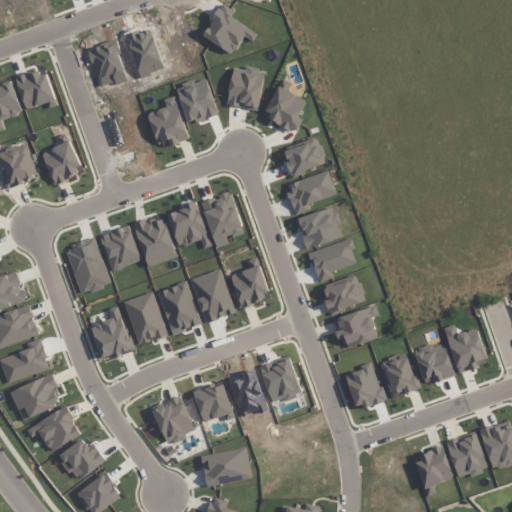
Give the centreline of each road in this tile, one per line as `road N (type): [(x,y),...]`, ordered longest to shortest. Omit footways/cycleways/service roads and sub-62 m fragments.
road 1 (residential): [(163,496),(96,402),(30,230),(237,158),(334,409),(344,511)]
road 2 (residential): [(96,402),(299,321)]
road 3 (residential): [(121,199),(60,19)]
road 4 (residential): [(340,441),(511,385)]
road 5 (residential): [(0,39),(123,0)]
